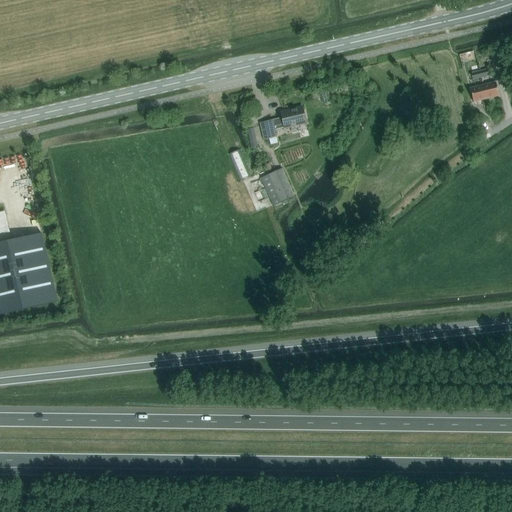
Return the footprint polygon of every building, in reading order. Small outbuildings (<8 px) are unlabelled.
[(477,79),(488,76),(487,69),(471,73),(472,80),(477,79)] [(486,99),(499,96),(495,82),(482,86),(486,99)] [(473,102),(486,99),(482,86),(470,89),(473,102)] [(284,128),(306,123),(302,107),(280,113),(282,119),(273,121),(272,120),(260,123),(264,140),(276,137),(275,130),(284,128)] [(0,165),(0,173),(26,170),(25,162),(0,165)] [(281,202),(294,196),(282,169),(268,175),(281,202)] [(6,241),(0,215),(0,314),(57,301),(41,233),(6,241)]
